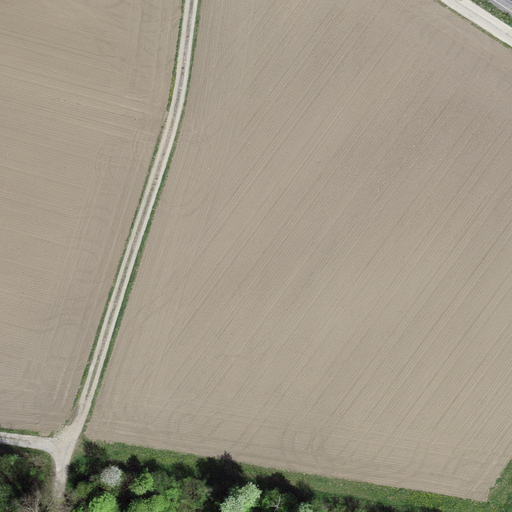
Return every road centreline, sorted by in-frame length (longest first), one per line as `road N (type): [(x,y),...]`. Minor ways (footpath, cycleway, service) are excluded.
road 1 (track): [(66,448),(182,84),(193,0)]
road 2 (track): [(56,511),(66,448),(0,438)]
